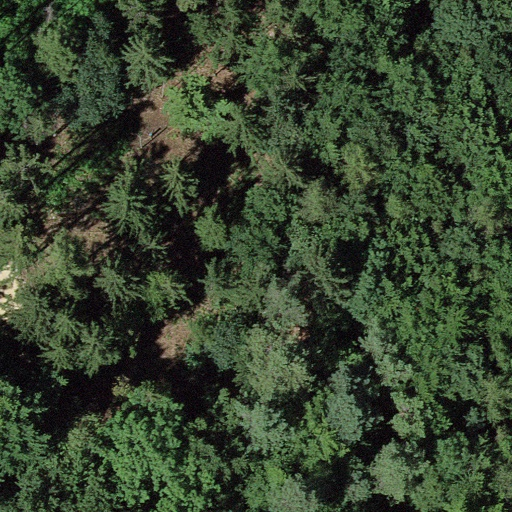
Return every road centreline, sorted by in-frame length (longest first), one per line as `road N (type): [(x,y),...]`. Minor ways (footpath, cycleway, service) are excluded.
road 1 (track): [(249,0),(227,370),(203,511)]
road 2 (track): [(0,309),(28,418),(39,511)]
